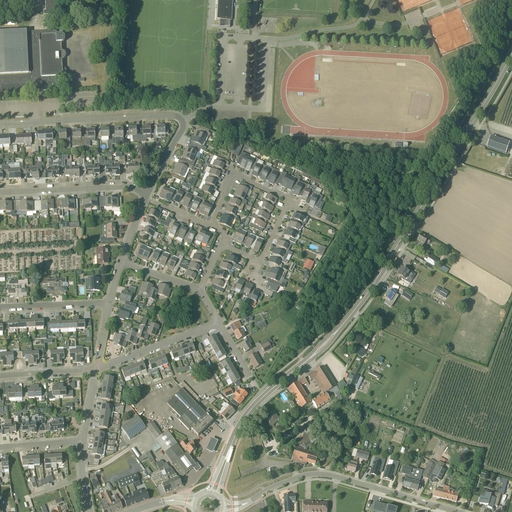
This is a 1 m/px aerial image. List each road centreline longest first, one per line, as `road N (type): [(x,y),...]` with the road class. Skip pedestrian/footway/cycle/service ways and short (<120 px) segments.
road 1 (primary): [(337,330),(511,50)]
road 2 (residential): [(145,198),(181,118),(0,123)]
road 3 (unclassified): [(456,511),(321,473),(251,500)]
road 4 (residential): [(145,198),(126,186),(0,192)]
road 5 (residential): [(95,369),(218,324)]
road 6 (primary): [(228,451),(251,409),(312,355)]
road 7 (residential): [(290,203),(234,175),(209,225)]
